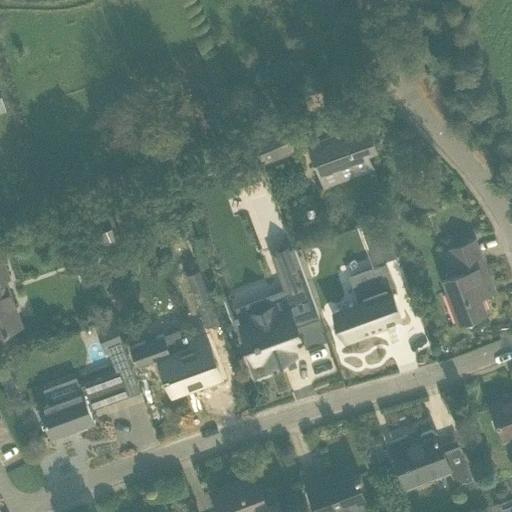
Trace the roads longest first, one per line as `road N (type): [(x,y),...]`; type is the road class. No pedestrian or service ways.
road 1 (residential): [(20,511),(228,433),(511,347)]
road 2 (unclassified): [(511,235),(495,194),(412,109),(384,64),(365,0)]
